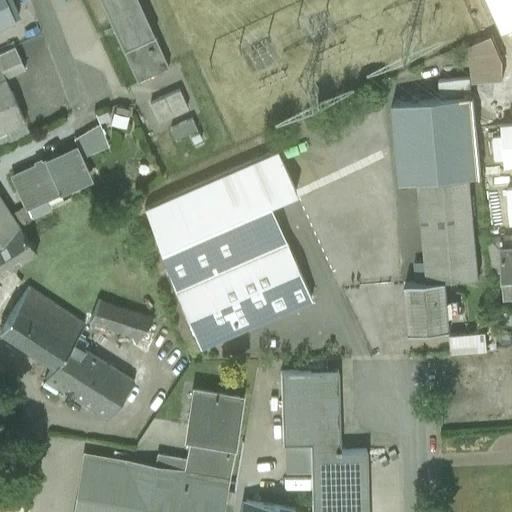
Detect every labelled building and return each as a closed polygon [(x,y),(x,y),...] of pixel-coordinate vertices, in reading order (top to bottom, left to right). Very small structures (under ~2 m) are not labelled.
[(0,0),(0,27),(15,20),(14,18),(5,0),(0,0)] [(19,15),(12,0),(5,0),(14,18),(19,15)] [(137,0),(99,0),(137,81),(168,66),(137,0)] [(511,26),(511,0),(488,0),(503,31),(511,26)] [(491,35),(469,45),(472,81),(503,78),(502,60),(491,35)] [(0,67),(4,77),(23,68),(14,47),(0,52),(0,67)] [(0,131),(24,121),(4,77),(0,67),(0,131)] [(468,76),(439,78),(440,93),(469,91),(468,76)] [(178,90),(150,103),(158,121),(187,108),(178,90)] [(399,182),(418,181),(469,176),(480,175),(473,95),(392,102),(399,182)] [(196,129),(191,118),(170,129),(175,140),(196,129)] [(24,121),(0,131),(0,145),(29,132),(24,121)] [(511,164),(511,121),(501,123),(502,135),(493,135),(495,160),(503,160),(503,166),(511,164)] [(102,130),(90,135),(97,150),(108,145),(102,130)] [(90,135),(75,142),(82,156),(97,150),(90,135)] [(72,147),(12,174),(27,206),(87,179),(72,147)] [(144,208),(176,290),(265,252),(247,212),(270,203),(296,191),(277,149),(144,208)] [(469,176),(418,181),(427,281),(445,279),(478,276),(469,176)] [(0,236),(17,226),(0,200),(0,236)] [(265,252),(287,242),(270,203),(247,212),(265,252)] [(17,226),(0,236),(0,275),(36,253),(18,225),(17,226)] [(511,234),(487,237),(490,272),(502,271),(500,248),(511,246),(511,234)] [(311,298),(287,242),(265,252),(176,290),(200,346),(311,298)] [(511,246),(500,248),(502,271),(504,298),(511,297),(511,246)] [(427,281),(405,282),(410,332),(449,329),(445,279),(427,281)] [(18,281),(9,295),(18,300),(27,286),(18,281)] [(84,323),(27,286),(18,300),(0,329),(0,331),(53,365),(72,340),(84,323)] [(152,315),(98,298),(91,320),(141,335),(152,315)] [(485,331),(449,334),(451,353),(487,350),(485,331)] [(133,378),(72,340),(53,365),(44,378),(107,417),(133,378)] [(367,511),(365,449),(339,450),(337,370),(280,372),(282,443),(309,442),(311,511),(367,511)] [(239,397),(194,390),(188,426),(194,427),(189,460),(186,473),(225,480),(239,397)] [(189,460),(157,454),(155,468),(186,473),(189,460)] [(155,468),(85,456),(79,496),(79,497),(76,511),(219,511),(221,500),(225,480),(186,473),(155,468)] [(230,511),(233,502),(221,500),(219,511),(230,511)] [(293,511),(294,508),(245,501),(243,511),(293,511)]
